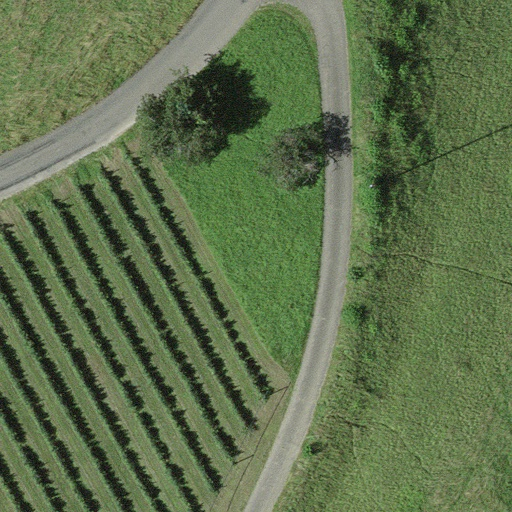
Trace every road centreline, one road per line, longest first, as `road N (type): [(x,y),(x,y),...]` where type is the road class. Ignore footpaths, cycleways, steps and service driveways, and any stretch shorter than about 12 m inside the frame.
road 1 (unclassified): [(253,511),(300,412),(336,277),(337,72),(319,0)]
road 2 (unclassified): [(0,178),(196,47),(233,0)]
